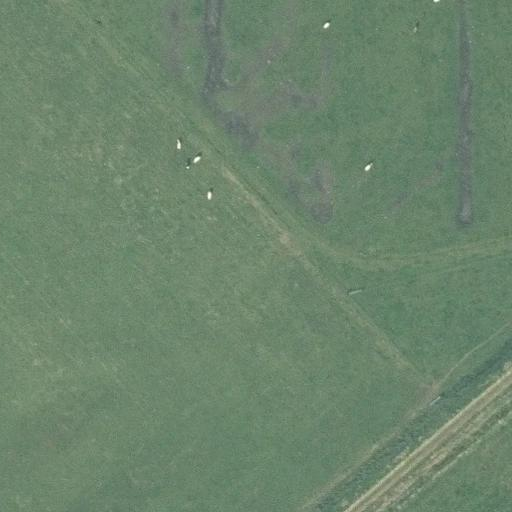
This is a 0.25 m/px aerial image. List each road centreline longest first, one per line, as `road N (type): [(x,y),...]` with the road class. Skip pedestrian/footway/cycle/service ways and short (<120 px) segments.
road 1 (track): [(511,234),(425,250),(358,252),(321,241),(85,0)]
road 2 (track): [(345,511),(511,369)]
